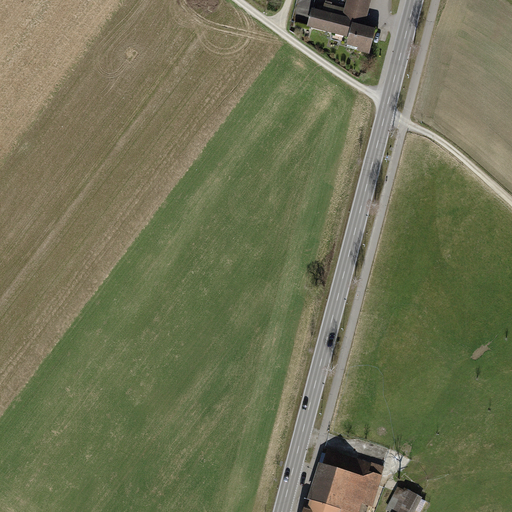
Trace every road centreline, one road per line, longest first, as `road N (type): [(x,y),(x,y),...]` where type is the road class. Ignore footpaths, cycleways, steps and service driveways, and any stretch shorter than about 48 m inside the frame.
road 1 (secondary): [(282,511),(414,0)]
road 2 (track): [(388,103),(236,0)]
road 3 (track): [(384,116),(436,138),(511,203)]
